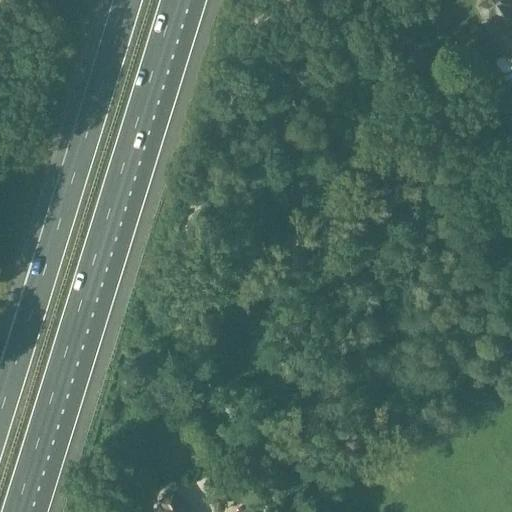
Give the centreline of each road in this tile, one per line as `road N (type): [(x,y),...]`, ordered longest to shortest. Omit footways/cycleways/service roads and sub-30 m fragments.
road 1 (track): [(283,511),(175,320),(170,297),(245,56),(258,27),(290,0)]
road 2 (motorway): [(19,511),(178,0)]
road 3 (motorway): [(130,0),(0,421)]
road 4 (unclassified): [(511,227),(388,0)]
